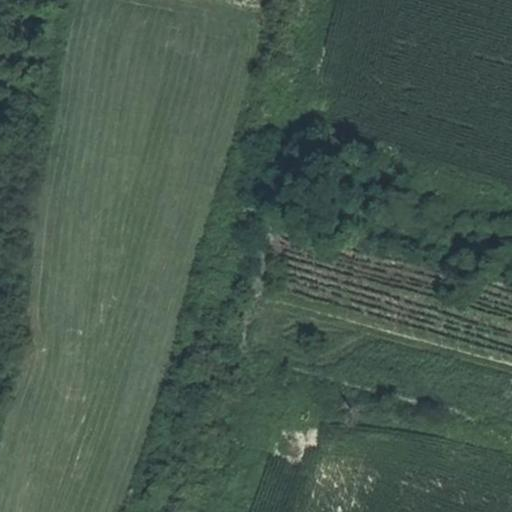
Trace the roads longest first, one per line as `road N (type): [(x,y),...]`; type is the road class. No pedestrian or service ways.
road 1 (track): [(273,302),(511,366)]
road 2 (track): [(366,327),(319,357),(261,341),(273,302)]
